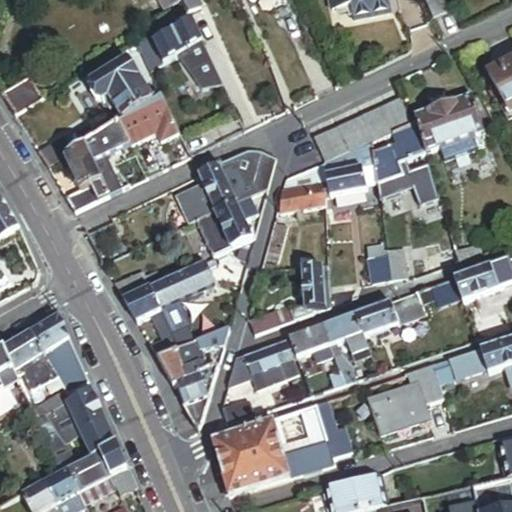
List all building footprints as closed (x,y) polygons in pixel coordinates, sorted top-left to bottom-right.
[(182,0),(158,0),(164,11),(183,1),(182,0)] [(189,14),(201,8),(197,0),(182,0),(183,1),(189,14)] [(356,28),(391,15),(385,0),(324,0),(334,25),(352,18),(356,28)] [(385,0),(391,15),(398,12),(393,0),(385,0)] [(429,0),(438,16),(450,9),(445,0),(429,0)] [(171,24),(189,14),(183,1),(164,11),(171,24)] [(137,45),(151,72),(203,43),(189,14),(171,24),(137,45)] [(125,121),(155,103),(129,60),(91,82),(93,86),(90,91),(95,99),(101,100),(103,102),(110,98),(125,121)] [(511,115),(511,64),(490,76),(511,116),(511,115)] [(16,117),(44,100),(30,79),(1,95),(16,117)] [(472,133),(483,128),(473,95),(415,119),(417,125),(425,153),(440,147),(472,133)] [(400,132),(414,126),(404,102),(390,109),(400,132)] [(233,139),(247,133),(233,106),(220,113),(233,139)] [(393,135),(400,132),(390,109),(320,142),(330,163),(370,145),(393,135)] [(162,167),(180,159),(173,146),(180,143),(169,120),(145,131),(162,167)] [(110,198),(121,193),(105,161),(132,147),(121,124),(86,146),(109,194),(110,198)] [(400,163),(425,153),(417,125),(414,126),(400,132),(393,135),(397,147),(373,156),(374,166),(377,186),(403,176),(400,163)] [(478,148),(472,133),(440,147),(447,161),(478,148)] [(65,159),(75,153),(65,138),(40,155),(49,169),(65,159)] [(180,159),(186,156),(180,143),(173,146),(180,159)] [(374,166),(373,156),(370,145),(330,163),(324,166),(324,175),(330,175),(374,166)] [(110,198),(109,194),(86,146),(75,153),(65,159),(82,192),(68,200),(77,214),(110,198)] [(249,200),(268,191),(277,162),(256,150),(198,178),(202,187),(172,201),(185,230),(193,225),(236,206),(249,200)] [(325,184),(324,175),(324,166),(285,183),(283,193),(325,184)] [(365,189),(377,186),(374,166),(330,175),(331,197),(366,189),(365,189)] [(308,210),(326,206),(325,197),(325,184),(283,193),(281,215),(298,213),(299,222),(309,221),(308,210)] [(0,242),(20,232),(4,204),(0,196),(0,242)] [(243,222),(256,216),(249,200),(236,206),(243,222)] [(225,253),(231,250),(255,239),(255,237),(249,234),(243,222),(236,206),(193,225),(211,262),(226,255),(225,253)] [(114,225),(87,238),(93,249),(119,237),(114,225)] [(262,268),(277,268),(286,233),(273,229),(262,268)] [(423,275),(456,262),(454,252),(451,244),(439,248),(437,239),(423,243),(424,249),(420,250),(422,254),(418,255),(423,275)] [(461,276),(485,267),(477,244),(454,252),(456,262),(461,276)] [(369,248),(371,259),(388,257),(387,251),(385,251),(384,245),(369,248)] [(404,279),(401,255),(393,256),(388,257),(391,281),(404,279)] [(372,284),(391,281),(388,257),(371,259),(368,260),(372,284)] [(462,303),(498,290),(494,279),(504,275),(502,268),(499,262),(485,267),(461,276),(453,279),(462,303)] [(149,290),(161,314),(216,289),(204,265),(149,290)] [(253,321),(258,336),(311,317),(310,312),(325,310),(324,269),(302,271),(304,309),(289,314),(287,309),(253,321)] [(123,302),(149,290),(142,273),(114,287),(123,302)] [(429,288),(416,293),(420,306),(433,301),(429,288)] [(179,352),(161,314),(149,290),(123,302),(139,332),(149,327),(147,323),(147,321),(150,319),(163,347),(151,352),(156,362),(179,352)] [(354,317),(362,338),(424,314),(420,306),(416,293),(354,317)] [(340,356),(337,348),(362,338),(354,317),(323,329),(334,358),(340,356)] [(67,394),(88,384),(60,318),(30,335),(43,355),(54,349),(60,360),(49,365),(57,379),(67,394)] [(470,341),(465,327),(451,332),(455,346),(470,341)] [(298,362),(301,371),(334,358),(323,329),(290,341),(298,362)] [(199,379),(198,375),(208,371),(201,353),(223,351),(228,333),(194,346),(179,352),(156,362),(172,389),(199,379)] [(174,341),(179,352),(194,346),(191,334),(174,341)] [(22,374),(31,391),(57,379),(49,365),(43,355),(30,335),(4,350),(16,377),(22,374)] [(356,355),(367,351),(362,338),(337,348),(340,356),(354,350),(356,355)] [(485,362),(490,375),(511,367),(511,340),(434,367),(441,387),(457,381),(454,372),(485,362)] [(298,362),(290,341),(281,345),(289,366),(252,381),(256,391),(300,375),(295,363),(298,362)] [(251,377),(252,381),(289,366),(281,345),(235,363),(228,386),(251,377)] [(49,365),(60,360),(54,349),(43,355),(49,365)] [(0,395),(19,384),(16,377),(4,350),(0,351),(0,395)] [(301,371),(303,375),(336,363),(334,358),(301,371)] [(424,401),(443,394),(441,387),(434,367),(408,376),(410,383),(419,380),(421,388),(371,405),(383,440),(432,423),(427,409),(424,401)] [(195,431),(201,429),(218,368),(208,371),(198,375),(199,379),(172,389),(195,431)] [(358,375),(352,377),(349,369),(340,373),(341,375),(345,387),(360,382),(358,375)] [(329,392),(345,387),(341,375),(329,378),(331,384),(326,386),(329,392)] [(309,396),(305,384),(294,388),(298,400),(309,396)] [(92,391),(65,405),(37,420),(63,474),(68,471),(85,462),(101,455),(116,447),(92,391)] [(427,409),(446,403),(443,394),(424,401),(427,409)] [(32,410),(37,420),(65,405),(60,396),(32,410)] [(253,418),(248,403),(220,412),(220,413),(227,427),(253,418)] [(334,461),(353,455),(345,430),(338,432),(328,404),(315,408),(334,461)] [(336,467),(334,461),(315,408),(253,429),(212,443),(231,498),(336,467)] [(511,479),(511,445),(502,448),(510,480),(511,479)] [(119,498),(135,491),(116,447),(101,455),(112,481),(116,490),(119,498)] [(97,488),(112,481),(101,455),(85,462),(97,488)] [(80,496),(97,488),(85,462),(68,471),(80,496)] [(58,507),(80,496),(68,471),(63,474),(47,483),(58,507)] [(377,511),(386,510),(378,477),(326,492),(330,511),(377,511)] [(116,490),(112,481),(97,488),(102,498),(116,490)] [(48,511),(58,507),(47,483),(22,496),(29,511),(48,511)] [(500,511),(495,511),(490,485),(472,489),(477,511),(500,511)] [(102,498),(97,488),(80,496),(85,506),(102,498)] [(59,511),(79,511),(86,509),(85,506),(80,496),(58,507),(59,511)]
